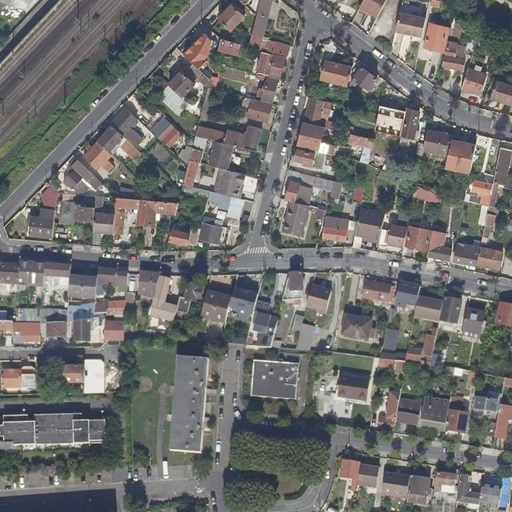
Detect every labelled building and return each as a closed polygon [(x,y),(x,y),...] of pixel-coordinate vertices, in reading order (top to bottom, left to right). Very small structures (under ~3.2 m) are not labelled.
[(261,0),(253,35),(262,38),(271,1),(268,0),(261,0)] [(362,0),(359,8),(376,17),(385,0),(362,0)] [(446,6),(440,0),(431,0),(441,11),(446,6)] [(243,18),(232,6),(219,19),(230,31),(243,18)] [(394,32),(421,42),(426,21),(399,13),(397,21),(394,32)] [(425,48),(445,53),(451,28),(430,23),(425,48)] [(203,35),(183,55),(193,65),(199,70),(207,61),(205,59),(207,57),(208,49),(211,43),(203,35)] [(262,38),(253,35),(249,48),(258,50),(262,38)] [(240,45),(220,40),(217,51),(237,56),(240,45)] [(263,48),(262,51),(287,57),(290,47),(274,43),(273,47),(266,45),(265,48),(263,48)] [(463,71),(466,60),(454,57),(454,51),(447,49),(443,66),(463,71)] [(257,73),(269,76),(280,79),(285,59),(262,53),(257,73)] [(362,68),(364,66),(355,59),(352,69),(351,74),(355,77),(351,84),(361,91),(364,86),(369,90),(377,80),(362,68)] [(347,88),(351,74),(352,69),(326,63),(321,81),(347,88)] [(199,70),(193,65),(188,70),(208,89),(210,81),(199,70)] [(469,70),(462,89),(479,95),(486,77),(469,70)] [(194,86),(181,73),(169,86),(182,98),(194,86)] [(256,99),(272,103),(277,82),(267,79),(264,91),(259,90),(256,99)] [(511,107),(511,87),(496,83),(491,101),(511,107)] [(212,90),(208,89),(200,120),(207,122),(216,91),(212,90)] [(328,116),(331,104),(323,102),(323,104),(311,101),(305,121),(318,124),(320,114),(328,116)] [(267,123),(271,107),(251,102),(247,118),(267,123)] [(342,107),(359,111),(361,106),(344,102),(342,107)] [(135,118),(127,110),(113,124),(135,145),(141,140),(130,129),(134,123),(132,121),(135,118)] [(419,113),(407,110),(401,137),(413,140),(414,136),(414,132),(419,113)] [(382,125),(397,128),(399,114),(385,111),(382,125)] [(327,123),(325,128),(335,131),(336,124),(329,122),(327,123)] [(325,128),(305,123),(298,147),(327,155),(329,146),(321,144),(325,128)] [(168,124),(156,137),(169,149),(181,136),(168,124)] [(123,137),(112,126),(97,142),(98,142),(109,153),(123,137)] [(198,127),(195,137),(216,143),(234,147),(244,149),(244,147),(256,150),(262,130),(249,127),(246,136),(235,134),(234,137),(198,127)] [(448,156),(450,142),(451,137),(446,136),(446,135),(437,133),(437,134),(428,132),(425,145),(424,152),(448,156)] [(368,149),(371,140),(352,135),(350,144),(368,149)] [(141,153),(127,140),(120,147),(135,160),(141,153)] [(109,153),(98,142),(83,158),(97,171),(111,155),(109,153)] [(470,173),(475,146),(450,142),(448,156),(445,169),(470,173)] [(234,147),(216,143),(210,166),(219,169),(228,171),(234,147)] [(411,146),(400,143),(398,150),(410,152),(411,146)] [(422,157),(424,152),(425,145),(419,143),(417,156),(422,157)] [(203,152),(192,150),(189,162),(198,164),(200,164),(203,152)] [(511,152),(499,150),(492,185),(489,201),(495,202),(499,184),(505,185),(504,190),(510,191),(511,182),(511,177),(507,176),(511,152)] [(295,161),(301,162),(304,163),(303,166),(311,168),(314,155),(298,151),(295,161)] [(391,159),(370,153),(369,164),(388,172),(391,159)] [(313,166),(320,168),(322,156),(315,155),(313,166)] [(104,187),(77,161),(71,167),(73,169),(75,171),(71,175),(64,182),(73,190),(84,179),(97,192),(104,187)] [(198,164),(189,162),(188,166),(188,168),(185,180),(183,185),(192,188),(194,180),(191,180),(193,172),(196,173),(198,164)] [(185,180),(188,168),(180,166),(177,178),(185,180)] [(243,186),(246,176),(228,171),(219,169),(213,193),(231,198),(236,200),(240,185),(243,186)] [(334,182),(288,171),(286,176),(297,179),(300,177),(303,178),(304,184),(309,185),(305,196),(301,195),(302,193),(298,192),(299,185),(291,183),(286,201),(291,202),(308,206),(310,198),(313,199),(316,184),(323,185),(322,189),(332,191),(334,182)] [(489,201),(492,185),(473,181),(471,192),(485,195),(483,204),(488,205),(489,201)] [(340,184),(334,182),(332,191),(331,196),(337,198),(340,184)] [(183,185),(182,191),(208,198),(209,192),(192,188),(183,185)] [(438,205),(440,197),(417,187),(415,196),(438,205)] [(362,202),(364,191),(356,189),(353,201),(362,202)] [(218,208),(228,211),(231,198),(213,193),(209,192),(208,198),(207,201),(219,204),(218,208)] [(101,196),(92,196),(92,207),(101,207),(101,196)] [(479,200),(465,197),(464,202),(480,206),(479,200)] [(498,197),(496,206),(508,208),(510,199),(498,197)] [(238,221),(243,201),(236,200),(231,198),(228,211),(227,218),(238,221)] [(147,201),(116,199),(115,207),(121,208),(125,208),(138,209),(138,214),(137,226),(144,227),(144,226),(147,201)] [(94,215),(95,207),(85,206),(85,204),(77,204),(77,201),(61,200),(59,224),(75,225),(76,221),(94,222),(94,215)] [(176,215),(179,204),(160,202),(147,201),(144,226),(154,227),(156,214),(176,215)] [(308,206),(291,202),(283,231),(302,236),(310,207),(308,206)] [(316,208),(314,218),(322,219),(323,209),(316,208)] [(361,209),(356,235),(363,237),(370,238),(370,241),(379,242),(382,230),(385,216),(385,213),(361,209)] [(40,219),(29,218),(28,236),(53,238),(55,212),(41,210),(40,219)] [(113,234),(113,236),(121,236),(122,223),(120,223),(121,212),(115,211),(115,216),(113,234)] [(487,214),(481,245),(485,246),(485,242),(484,242),(486,237),(489,238),(493,216),(487,214)] [(115,216),(94,215),(94,222),(93,233),(113,234),(115,216)] [(393,217),(385,216),(382,230),(390,231),(391,225),(392,219),(393,217)] [(201,224),(203,225),(212,227),(212,221),(203,218),(201,224)] [(392,219),(391,225),(408,228),(409,222),(392,219)] [(327,221),(323,237),(346,242),(349,232),(347,231),(348,226),(327,221)] [(217,241),(220,242),(224,228),(221,227),(221,229),(212,227),(203,225),(200,240),(217,244),(217,241)] [(379,242),(378,245),(386,247),(387,244),(404,248),(408,228),(391,225),(390,231),(382,230),(379,242)] [(406,247),(427,251),(431,232),(409,228),(406,247)] [(187,244),(196,246),(199,234),(183,230),(182,233),(173,231),(170,242),(187,246),(187,244)] [(451,250),(441,247),(444,234),(433,232),(428,256),(450,260),(451,250)] [(454,261),(476,266),(477,265),(480,249),(464,245),(463,251),(456,250),(454,261)] [(480,249),(477,265),(499,269),(502,253),(480,249)] [(42,277),(42,265),(21,263),(21,266),(19,287),(23,287),(24,275),(42,277)] [(15,295),(19,295),(19,287),(21,266),(0,264),(0,284),(16,286),(15,295)] [(70,276),(71,267),(47,265),(45,277),(70,279),(70,276)] [(105,287),(127,289),(128,272),(98,270),(97,278),(97,282),(105,283),(105,287)] [(160,275),(140,273),(139,284),(145,284),(150,285),(149,290),(144,289),(142,301),(153,302),(156,291),(160,277),(160,275)] [(291,278),(288,278),(286,287),(283,300),(301,300),(302,284),(304,284),(304,282),(302,281),(302,274),(291,274),(291,278)] [(97,289),(97,282),(97,278),(70,276),(70,279),(69,296),(96,298),(97,289)] [(161,278),(160,277),(156,291),(153,302),(149,313),(175,319),(177,313),(178,309),(165,305),(172,281),(161,278)] [(391,307),(395,288),(366,282),(363,298),(388,303),(387,306),(391,307)] [(178,309),(177,313),(189,316),(192,302),(196,303),(197,299),(200,300),(203,290),(199,289),(200,286),(189,283),(185,299),(181,298),(178,309)] [(420,287),(401,283),(396,306),(409,308),(409,305),(416,307),(418,299),(420,287)] [(313,286),(307,309),(327,313),(331,293),(320,290),(321,288),(313,286)] [(258,294),(235,288),(232,300),(229,309),(253,315),(258,294)] [(125,311),(126,302),(108,303),(108,305),(102,304),(103,289),(97,289),(96,298),(95,304),(95,314),(107,314),(107,317),(125,316),(125,311)] [(134,294),(127,293),(126,302),(125,311),(132,312),(134,294)] [(232,300),(208,293),(202,317),(226,324),(229,309),(232,300)] [(416,307),(416,310),(414,319),(439,325),(443,304),(418,299),(416,307)] [(456,323),(460,302),(445,299),(440,320),(456,323)] [(95,314),(95,304),(80,305),(78,320),(90,319),(94,318),(95,314)] [(511,306),(501,304),(499,314),(501,315),(499,326),(511,327),(511,306)] [(42,308),(42,319),(41,325),(47,324),(66,322),(68,310),(42,308)] [(390,312),(389,316),(389,321),(395,322),(397,310),(391,309),(390,312)] [(468,309),(463,331),(481,334),(485,313),(468,309)] [(0,319),(9,320),(9,311),(0,310),(0,319)] [(263,335),(260,347),(271,349),(272,347),(273,341),(276,327),(269,325),(271,317),(257,314),(252,333),(253,333),(263,335)] [(292,330),(299,332),(303,316),(296,314),(292,330)] [(41,325),(42,319),(17,316),(17,317),(16,321),(16,324),(21,325),(41,325)] [(344,316),(340,336),(367,341),(371,321),(344,316)] [(278,319),(271,317),(269,325),(276,327),(278,319)] [(90,319),(78,320),(72,321),(71,335),(74,335),(74,343),(90,343),(90,319)] [(65,336),(66,322),(47,324),(47,338),(65,338),(65,336)] [(0,330),(4,330),(4,338),(13,338),(13,324),(0,323),(0,330)] [(303,324),(296,350),(310,351),(316,327),(303,324)] [(21,343),(41,343),(41,325),(21,325),(21,343)] [(105,326),(105,342),(123,342),(123,326),(105,326)] [(189,326),(185,341),(195,342),(199,328),(189,326)] [(387,330),(385,339),(386,340),(385,349),(394,350),(397,332),(387,330)] [(233,334),(231,341),(243,345),(246,337),(233,334)] [(406,357),(405,363),(419,364),(421,351),(408,348),(406,357)] [(434,348),(431,361),(440,362),(443,350),(434,348)] [(382,353),(381,359),(399,362),(405,363),(406,357),(382,353)] [(181,358),(173,452),(201,454),(203,429),(206,392),(209,361),(181,358)] [(294,400),(296,364),(253,360),(250,397),(294,400)] [(85,361),(84,361),(83,361),(80,361),(80,368),(64,368),(64,384),(85,384),(85,383),(85,367),(85,361)] [(85,367),(85,383),(95,383),(94,378),(102,377),(102,367),(85,367)] [(3,371),(3,388),(40,388),(40,369),(28,369),(28,371),(3,371)] [(368,400),(370,380),(341,376),(338,396),(368,400)] [(503,388),(504,383),(496,381),(495,392),(502,393),(503,388)] [(476,399),(486,401),(488,394),(477,393),(476,399)] [(386,418),(396,420),(401,395),(390,394),(386,418)] [(476,399),(474,410),(496,414),(498,403),(486,401),(476,399)] [(424,407),(421,425),(446,430),(449,412),(433,409),(430,408),(424,407)] [(511,408),(500,407),(495,438),(505,440),(508,420),(511,420),(511,408)] [(416,413),(410,412),(410,415),(400,414),(399,413),(397,423),(417,426),(419,417),(415,416),(416,413)] [(473,416),(449,412),(446,430),(470,435),(473,416)] [(0,436),(6,436),(6,448),(108,444),(108,421),(88,422),(77,422),(76,415),(57,416),(38,416),(38,423),(29,423),(22,423),(21,417),(5,417),(5,427),(1,427),(0,427),(0,436)] [(377,428),(393,430),(394,422),(378,420),(377,428)] [(340,478),(358,480),(360,465),(343,462),(340,478)] [(380,469),(361,465),(358,485),(377,489),(380,469)] [(459,486),(460,478),(456,478),(456,477),(438,474),(436,484),(454,487),(454,486),(459,486)] [(401,480),(386,477),(383,495),(407,498),(407,494),(410,477),(402,476),(401,480)] [(471,478),(461,476),(460,478),(459,486),(458,492),(457,500),(457,502),(479,506),(480,497),(469,495),(471,478)] [(429,480),(410,477),(407,494),(426,497),(426,495),(430,496),(431,488),(428,488),(429,480)] [(482,485),(480,497),(479,506),(498,509),(502,489),(482,485)] [(457,500),(458,492),(446,490),(445,498),(457,500)]
